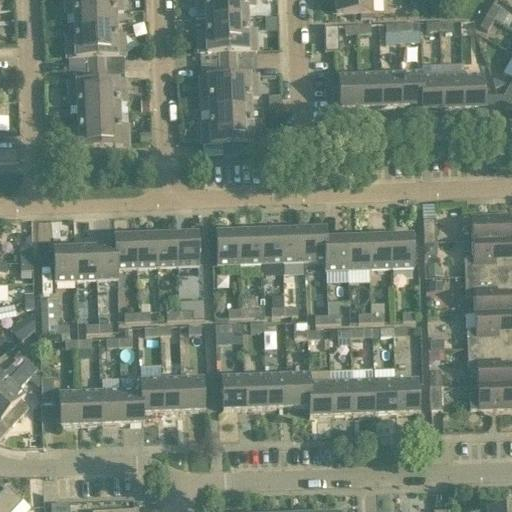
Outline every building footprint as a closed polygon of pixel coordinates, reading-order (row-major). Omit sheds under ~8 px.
[(73,28),(94,27),(92,0),(63,0),(64,17),(73,17),(73,28)] [(121,0),(92,0),(94,27),(114,26),(114,15),(123,15),(121,0)] [(204,23),(225,22),(224,0),(195,0),(195,12),(204,12),(204,23)] [(224,0),(225,22),(246,21),(245,10),(254,10),(253,0),(224,0)] [(370,0),(334,0),(335,18),(371,17),(370,0)] [(499,12),(492,7),(491,7),(484,19),(493,23),(499,12)] [(493,23),(484,19),(478,30),(486,35),(493,23)] [(227,68),(235,67),(234,56),(256,55),(255,32),(246,32),(246,21),(225,22),(227,68)] [(219,68),(227,68),(225,22),(204,23),(205,34),(196,34),(197,58),(218,57),(219,68)] [(452,34),(451,25),(438,26),(438,35),(452,34)] [(96,73),(104,72),(103,61),(124,60),(123,37),(115,37),(114,26),(94,27),(96,73)] [(438,35),(438,26),(424,26),(425,35),(438,35)] [(88,73),(96,73),(94,27),(73,28),(73,39),(65,39),(66,63),(87,62),(88,73)] [(398,36),(397,27),(384,28),(384,36),(398,36)] [(397,27),(398,36),(411,36),(411,27),(397,27)] [(356,29),(357,38),(370,38),(370,28),(356,29)] [(357,38),(356,29),(343,29),(343,39),(357,38)] [(323,55),(330,55),(338,55),(337,30),(323,30),(323,55)] [(511,58),(511,59),(501,76),(511,82),(503,99),(503,112),(511,111),(511,58)] [(229,113),(249,112),(249,101),(257,101),(257,78),(235,78),(235,67),(227,68),(229,113)] [(208,114),(229,113),(227,68),(219,68),(219,79),(198,80),(199,103),(207,103),(208,114)] [(97,118),(118,117),(118,106),(126,106),(125,83),(104,84),(104,72),(96,73),(97,118)] [(77,119),(97,118),(96,73),(88,73),(88,84),(67,85),(68,108),(76,108),(77,119)] [(399,78),(400,111),(420,110),(420,115),(421,115),(420,77),(399,78)] [(420,77),(421,115),(441,114),(440,81),(421,82),(421,77),(420,77)] [(358,79),(360,112),(380,111),(379,78),(358,79)] [(379,78),(380,111),(400,111),(399,78),(379,78)] [(500,78),(491,81),(494,90),(503,86),(500,78)] [(360,112),(358,79),(337,80),(338,113),(360,112)] [(461,80),(462,113),(491,112),(491,99),(483,100),(482,79),(461,80)] [(440,81),(441,114),(462,113),(461,80),(440,81)] [(142,99),(142,115),(150,115),(149,99),(142,99)] [(229,113),(230,159),(238,159),(238,147),(259,146),(258,123),(250,123),(249,112),(229,113)] [(229,113),(208,114),(208,125),(200,125),(201,149),(222,148),(222,159),(230,159),(229,113)] [(97,118),(99,164),(107,164),(107,152),(128,151),(127,128),(118,128),(118,117),(97,118)] [(97,118),(77,119),(77,130),(69,130),(69,154),(91,153),(91,164),(99,164),(97,118)] [(151,145),(151,134),(141,134),(141,145),(151,145)] [(0,166),(17,166),(16,152),(0,152),(0,166)] [(471,245),(511,243),(510,219),(461,221),(462,237),(470,237),(471,245)] [(423,247),(434,246),(433,222),(421,222),(423,247)] [(302,234),(303,267),(323,266),(324,276),(325,276),(323,233),(302,234)] [(323,233),(325,276),(347,275),(345,242),(325,243),(324,233),(323,233)] [(280,235),(281,268),(303,267),(302,234),(280,235)] [(237,236),(238,269),(260,268),(258,235),(237,236)] [(258,235),(260,268),(281,268),(280,235),(258,235)] [(238,269),(237,236),(214,237),(216,270),(238,269)] [(175,239),(176,272),(198,271),(196,238),(175,239)] [(134,240),(136,273),(156,272),(155,239),(134,240)] [(155,239),(156,272),(176,272),(175,239),(155,239)] [(389,240),(390,273),(412,272),(411,239),(389,240)] [(114,241),(115,284),(117,284),(116,274),(136,273),(134,240),(114,241)] [(367,241),(368,274),(390,273),(389,240),(367,241)] [(94,252),(95,285),(115,284),(114,241),(113,241),(113,251),(94,252)] [(345,242),(347,275),(368,274),(367,241),(345,242)] [(464,281),(508,280),(508,263),(511,263),(511,243),(471,245),(471,261),(463,262),(464,281)] [(20,275),(32,274),(31,252),(19,252),(20,275)] [(75,285),(73,252),(52,253),(53,286),(75,285)] [(73,252),(75,285),(95,285),(94,252),(73,252)] [(439,267),(427,267),(427,279),(440,279),(439,267)] [(31,278),(19,278),(19,288),(31,288),(31,278)] [(474,317),(511,315),(511,296),(509,296),(508,280),(464,281),(464,301),(473,301),(474,317)] [(428,292),(442,292),(441,284),(427,284),(428,292)] [(23,306),(33,304),(32,297),(23,297),(23,306)] [(33,304),(23,306),(24,313),(33,313),(33,304)] [(178,304),(178,315),(181,315),(191,315),(191,304),(178,304)] [(40,306),(41,333),(41,339),(53,338),(52,305),(40,306)] [(325,306),(325,319),(313,320),(314,329),(327,328),(326,306),(325,306)] [(337,319),(337,306),(326,306),(327,328),(340,328),(340,319),(337,319)] [(283,320),(283,311),(270,312),(270,321),(283,320)] [(283,311),(283,320),(296,320),(296,311),(283,311)] [(240,313),(240,322),(253,322),(253,312),(240,313)] [(240,322),(240,313),(227,313),(227,323),(240,322)] [(178,324),(178,315),(165,316),(165,325),(178,324)] [(178,315),(178,324),(191,324),(191,315),(181,315),(178,315)] [(466,353),(511,352),(511,335),(511,334),(511,315),(474,317),(474,333),(466,333),(466,353)] [(137,317),(137,326),(149,325),(149,316),(137,317)] [(401,326),(414,325),(414,316),(401,317),(401,326)] [(32,317),(7,332),(17,346),(33,334),(32,317)] [(137,326),(137,317),(123,317),(123,326),(137,326)] [(370,318),(370,327),(383,326),(383,317),(370,318)] [(370,327),(370,318),(356,318),(357,327),(370,327)] [(262,327),(262,336),(275,336),(275,326),(262,327)] [(262,336),(262,327),(249,327),(249,337),(262,336)] [(304,327),(292,327),(292,345),(306,344),(305,335),(304,335),(304,327)] [(97,337),(97,328),(84,329),(84,338),(97,337)] [(97,328),(97,337),(110,337),(110,328),(97,328)] [(218,338),(231,337),(231,328),(218,329),(218,338)] [(55,339),(59,339),(59,345),(64,344),(64,353),(77,353),(77,344),(67,344),(67,338),(68,338),(68,329),(55,330),(55,339)] [(187,339),(200,339),(200,330),(186,330),(187,339)] [(159,340),(158,331),(143,332),(143,341),(159,340)] [(158,331),(159,340),(169,340),(169,331),(158,331)] [(392,332),(392,341),(405,340),(405,331),(392,332)] [(392,341),(392,332),(379,332),(379,341),(392,341)] [(349,343),(349,333),(335,334),(336,343),(349,343)] [(349,333),(349,343),(362,342),(362,333),(349,333)] [(305,335),(306,344),(319,343),(318,334),(305,335)] [(118,343),(118,351),(131,351),(131,342),(118,343)] [(428,352),(442,351),(442,342),(428,343),(428,352)] [(118,351),(118,343),(104,343),(105,352),(118,351)] [(78,362),(90,361),(90,344),(77,344),(77,353),(78,362)] [(37,348),(28,348),(28,360),(37,359),(37,348)] [(476,389),(511,387),(511,368),(511,352),(466,353),(467,373),(476,373),(476,389)] [(25,364),(16,373),(10,368),(2,377),(0,374),(0,391),(8,383),(9,383),(25,365),(25,364)] [(34,375),(35,374),(25,365),(9,383),(8,383),(0,391),(0,425),(8,433),(28,411),(20,403),(24,398),(18,392),(26,383),(33,390),(39,390),(38,375),(34,375)] [(428,390),(440,390),(440,376),(428,376),(428,390)] [(309,421),(307,378),(286,379),(287,412),(307,411),(308,421),(309,421)] [(330,420),(329,387),(309,388),(309,378),(307,378),(309,421),(330,420)] [(287,412),(286,379),(264,380),(265,413),(287,412)] [(244,413),(242,380),(220,381),(221,414),(244,413)] [(265,413),(264,380),(242,380),(244,413),(265,413)] [(52,408),(51,382),(39,383),(40,408),(52,408)] [(181,383),(182,416),(203,415),(202,382),(181,383)] [(161,416),(160,383),(140,384),(141,427),(143,427),(142,417),(161,416)] [(182,416),(181,383),(160,383),(161,416),(182,416)] [(141,427),(140,384),(139,384),(139,394),(120,395),(121,428),(141,427)] [(394,385),(395,418),(418,417),(416,384),(394,385)] [(374,418),(372,385),(351,386),(352,419),(374,418)] [(395,418),(394,385),(372,385),(374,418),(395,418)] [(352,419),(351,386),(329,387),(330,420),(352,419)] [(469,414),(511,412),(511,387),(476,389),(477,397),(468,397),(469,414)] [(429,414),(441,414),(440,390),(428,390),(429,414)] [(121,428),(120,395),(99,396),(100,429),(121,428)] [(100,429),(99,396),(79,397),(80,430),(100,429)] [(80,430),(79,397),(58,397),(59,430),(80,430)] [(0,511),(29,511),(30,511),(6,489),(0,495),(0,511)]
